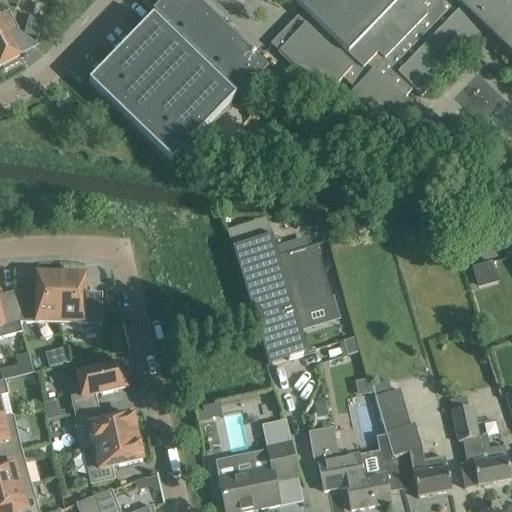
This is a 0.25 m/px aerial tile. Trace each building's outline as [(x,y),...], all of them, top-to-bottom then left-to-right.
[(171,170),(267,71),(235,40),(237,37),(229,29),(226,32),(193,0),(165,0),(152,14),(155,17),(147,26),(144,23),(84,85),(171,170)] [(302,12),(270,46),(324,98),(342,80),(354,91),(350,95),(396,140),(419,116),(403,100),(413,90),(420,98),(484,32),(511,59),(511,65),(509,68),(511,70),(511,0),(299,0),(295,5),(302,12)] [(42,19),(45,7),(36,4),(32,17),(42,19)] [(19,33),(9,16),(0,20),(0,71),(3,70),(5,74),(21,65),(19,61),(20,61),(8,39),(19,33)] [(454,129),(444,119),(433,131),(443,141),(454,129)] [(288,135),(301,148),(309,139),(296,126),(288,135)] [(271,238),(231,251),(259,341),(267,367),(307,354),(295,317),(333,305),(316,247),(277,259),(271,238)] [(499,284),(493,262),(472,268),(478,290),(499,284)] [(60,277),(37,277),(36,294),(15,294),(19,324),(59,325),(60,277)] [(101,326),(101,296),(84,295),(84,278),(60,277),(59,325),(101,326)] [(15,294),(0,297),(0,340),(22,335),(19,324),(15,294)] [(94,398),(125,390),(120,366),(76,376),(79,391),(69,393),(74,415),(96,410),(94,398)] [(387,378),(370,383),(372,391),(374,398),(391,393),(387,378)] [(465,399),(450,402),(452,412),(458,444),(462,443),(466,466),(459,467),(464,490),(477,487),(477,488),(510,481),(504,448),(489,451),(486,438),(478,439),(472,409),(467,409),(465,399)] [(208,408),(194,411),(197,423),(211,420),(208,408)] [(88,427),(93,449),(137,439),(131,416),(99,423),(96,410),(74,415),(78,430),(88,427)] [(0,457),(21,452),(12,418),(3,420),(0,420),(0,457)] [(421,452),(414,425),(385,434),(392,459),(408,454),(417,499),(451,493),(444,459),(423,463),(421,452)] [(388,494),(401,492),(402,492),(394,463),(382,465),(384,476),(363,480),(358,457),(337,461),(332,433),(308,438),(313,461),(317,460),(323,493),(346,488),(350,511),(390,505),(388,494)] [(93,449),(83,451),(91,487),(114,481),(111,469),(142,462),(137,439),(93,449)] [(266,452),(214,462),(218,480),(224,511),(252,511),(261,510),(279,507),(274,483),(296,478),(290,446),(266,450),(266,452)] [(21,452),(0,457),(0,466),(1,470),(0,470),(0,495),(30,486),(21,452)] [(147,481),(145,482),(148,489),(155,493),(161,490),(157,477),(147,481)] [(37,511),(30,486),(0,495),(0,511),(37,511)] [(118,511),(111,493),(94,500),(98,511),(153,511),(152,509),(152,508),(142,511),(118,511)] [(98,511),(94,500),(77,506),(78,511),(98,511)]
